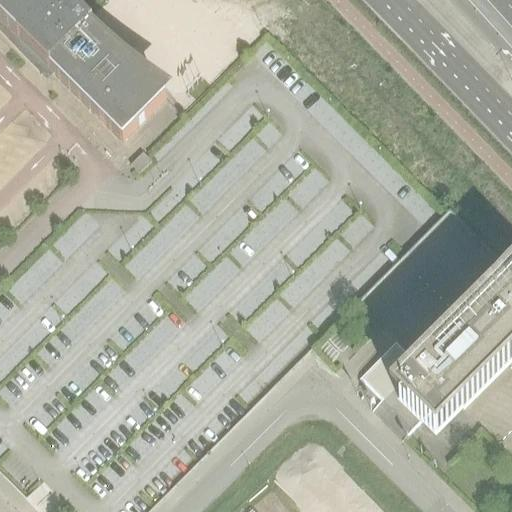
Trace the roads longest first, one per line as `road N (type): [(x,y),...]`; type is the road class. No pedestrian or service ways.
road 1 (unclassified): [(434,511),(310,389),(189,511)]
road 2 (trunk): [(397,0),(511,116)]
